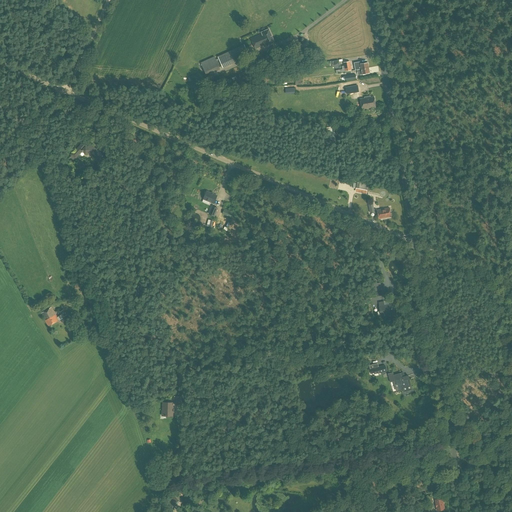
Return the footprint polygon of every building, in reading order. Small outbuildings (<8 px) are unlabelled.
[(251,39),(255,49),(267,44),(267,46),(275,43),(269,29),(261,32),(262,34),(251,39)] [(222,68),(241,60),(240,56),(248,53),(244,44),(218,57),(220,61),(217,62),(214,57),(201,63),(207,75),(220,69),(219,68),(222,67),(222,68)] [(336,70),(336,73),(352,70),(350,61),(343,62),(344,66),(342,66),(342,69),(336,70)] [(357,70),(368,68),(368,62),(361,64),(360,61),(354,63),(355,70),(357,70)] [(347,94),(356,93),(357,98),(361,97),(360,93),(359,92),(358,85),(346,87),(347,94)] [(362,109),(375,107),(374,97),(360,99),(362,109)] [(338,129),(328,127),(327,136),(334,137),(335,133),(337,133),(338,129)] [(100,162),(105,157),(100,152),(100,153),(85,140),(72,154),(76,158),(82,150),(86,154),(89,150),(96,156),(95,158),(100,162)] [(77,164),(86,155),(83,151),(73,160),(77,164)] [(367,190),(368,186),(366,185),(366,183),(357,182),(356,189),(365,190),(367,190)] [(214,204),(217,196),(207,191),(203,199),(214,204)] [(214,217),(218,208),(212,206),(208,214),(214,217)] [(232,218),(235,213),(224,208),(222,214),(232,218)] [(379,219),(391,217),(389,208),(377,210),(379,219)] [(92,290),(91,290),(88,291),(87,288),(81,289),(83,293),(84,293),(86,301),(88,300),(91,309),(97,307),(95,298),(94,298),(92,290)] [(379,302),(379,306),(381,316),(395,313),(393,304),(384,305),(384,302),(379,302)] [(51,307),(41,313),(46,320),(45,320),(48,326),(59,320),(63,317),(61,315),(57,317),(51,307)] [(387,371),(385,365),(379,367),(378,363),(369,365),(370,369),(369,369),(370,374),(374,373),(374,374),(380,373),(387,371)] [(402,373),(394,375),(393,372),(388,374),(390,383),(394,381),(395,384),(397,384),(399,390),(403,389),(403,390),(404,391),(405,391),(410,390),(411,389),(411,388),(408,375),(403,377),(402,373)] [(172,416),(173,403),(163,403),(163,416),(172,416)] [(444,509),(442,499),(435,500),(437,511),(444,509)]
